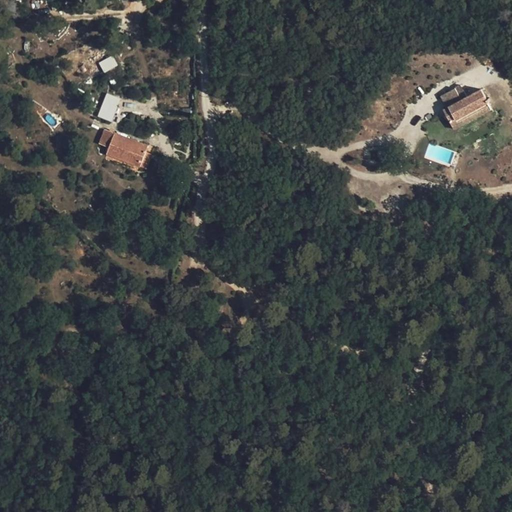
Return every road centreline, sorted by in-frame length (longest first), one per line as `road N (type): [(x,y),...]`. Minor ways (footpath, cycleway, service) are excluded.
road 1 (track): [(145,511),(159,410),(188,354),(175,321),(194,258)]
road 2 (track): [(194,258),(210,150),(207,0)]
road 3 (track): [(422,360),(262,303),(194,258)]
road 4 (track): [(440,511),(408,397),(422,360)]
road 5 (track): [(422,360),(442,309),(500,258)]
road 6 (track): [(399,167),(412,181),(484,194),(511,188)]
